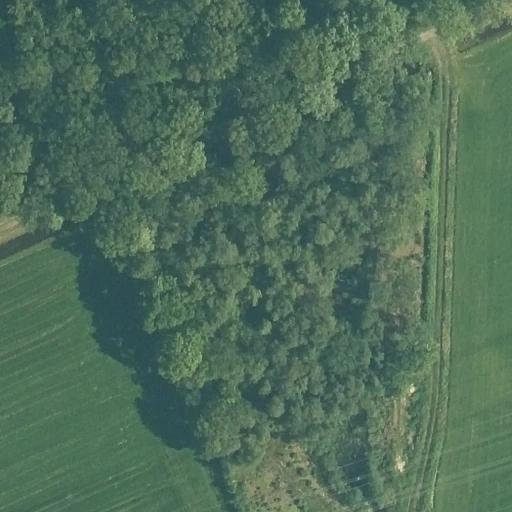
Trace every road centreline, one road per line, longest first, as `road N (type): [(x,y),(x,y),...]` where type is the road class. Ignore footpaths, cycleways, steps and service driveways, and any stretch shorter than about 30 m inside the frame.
road 1 (track): [(435,35),(445,67),(421,511)]
road 2 (track): [(0,231),(386,56)]
road 3 (track): [(511,0),(386,56)]
